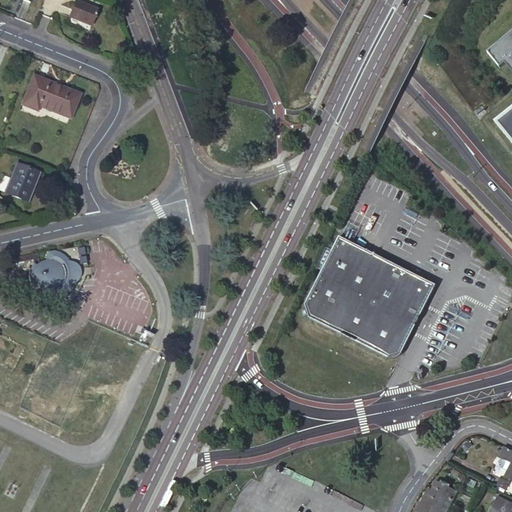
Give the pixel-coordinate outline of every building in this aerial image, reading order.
[(69,17),(91,25),(98,10),(75,1),(69,17)] [(511,25),(487,45),(499,61),(504,57),(511,67),(511,25)] [(39,105),(70,117),(79,95),(34,77),(24,104),(37,110),(39,105)] [(511,110),(499,121),(511,137),(511,110)] [(5,192),(28,201),(39,174),(17,164),(5,192)] [(435,284),(339,234),(304,302),(308,316),(387,356),(400,352),(435,284)] [(55,251),(48,252),(48,261),(45,261),(42,262),(41,263),(39,264),(37,266),(35,263),(33,265),(32,267),(31,269),(31,270),(30,274),(30,276),(31,280),(32,282),(33,285),(34,286),(34,287),(35,288),(37,289),(39,287),(40,287),(41,287),(42,288),(44,289),(45,289),(46,289),(48,289),(48,298),(48,299),(53,300),(60,298),(65,295),(68,292),(71,288),(73,283),(75,284),(78,280),(79,275),(81,276),(80,269),(78,270),(76,266),(73,263),(71,264),(68,259),(64,256),(60,253),(55,251)] [(40,287),(39,287),(37,289),(33,292),(48,298),(48,289),(46,289),(45,289),(44,289),(42,288),(41,287),(40,287)] [(448,335),(437,329),(434,335),(445,340),(448,335)] [(511,449),(504,446),(500,455),(511,461),(508,469),(504,476),(511,480),(511,449)] [(500,455),(498,460),(500,465),(508,469),(511,461),(500,455)] [(455,491),(435,480),(430,490),(425,487),(414,508),(421,511),(437,511),(438,511),(445,497),(451,499),(455,491)] [(511,511),(511,506),(510,506),(511,502),(497,495),(488,511),(489,511),(511,511)] [(445,497),(438,511),(439,511),(445,511),(452,500),(451,499),(445,497)]
